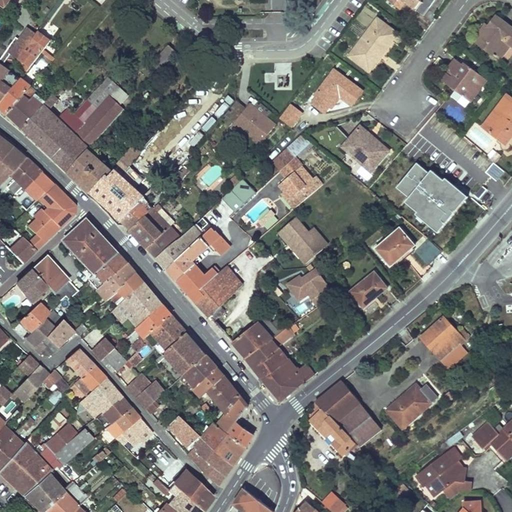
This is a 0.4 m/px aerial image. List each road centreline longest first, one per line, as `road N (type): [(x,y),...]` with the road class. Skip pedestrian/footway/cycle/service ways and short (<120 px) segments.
road 1 (secondary): [(274,428),(424,297),(511,197)]
road 2 (residential): [(0,318),(40,360),(82,347),(226,498)]
road 3 (tertiary): [(274,428),(161,280),(91,206)]
road 4 (residential): [(163,0),(223,48),(292,50),(340,0)]
road 5 (residential): [(404,110),(401,87),(466,0)]
road 6 (residential): [(91,206),(0,290)]
road 7 (tertiary): [(91,206),(0,123)]
